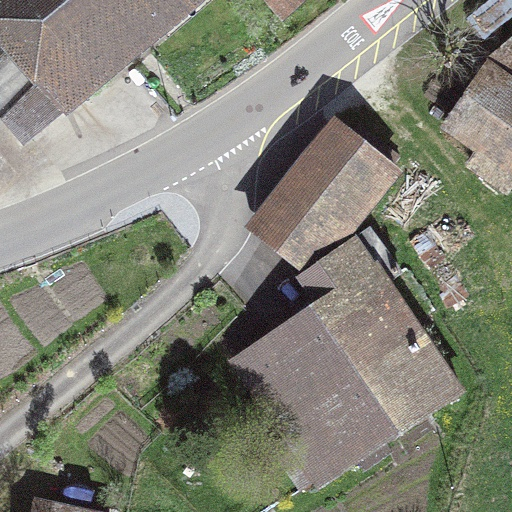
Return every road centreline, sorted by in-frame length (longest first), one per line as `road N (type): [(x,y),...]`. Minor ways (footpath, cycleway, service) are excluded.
road 1 (secondary): [(395,0),(218,130),(109,193),(0,237)]
road 2 (track): [(218,130),(225,203),(210,253),(0,441)]
